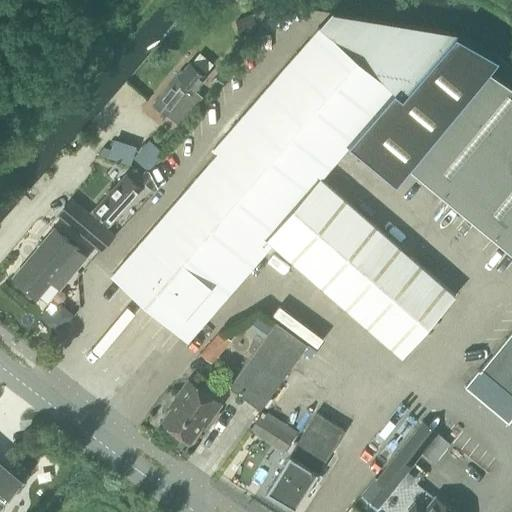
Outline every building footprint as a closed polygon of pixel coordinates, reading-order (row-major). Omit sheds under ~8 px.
[(276,6),(237,21),(244,36),(261,30),(262,32),(280,6),(276,6)] [(331,14),(217,145),(213,149),(218,152),(112,272),(189,338),(272,244),(406,344),(449,284),(323,193),(359,152),(365,145),(416,86),(414,84),(459,34),(331,14)] [(491,63),(456,38),(414,84),(416,86),(365,145),(359,152),(397,184),(408,170),(488,68),(491,63)] [(176,73),(152,104),(167,115),(167,121),(174,127),(179,124),(200,99),(191,92),(204,74),(188,62),(178,75),(176,73)] [(511,85),(488,68),(408,170),(511,252),(511,85)] [(226,75),(220,70),(212,80),(218,85),(226,75)] [(151,171),(141,176),(150,194),(160,189),(151,171)] [(125,172),(89,212),(106,227),(141,186),(125,172)] [(61,211),(65,214),(102,247),(113,234),(71,198),(61,211)] [(54,227),(14,275),(38,296),(51,280),(61,288),(88,256),(54,227)] [(64,303),(46,322),(60,333),(76,315),(64,303)] [(261,406),(263,403),(307,341),(276,319),(230,384),(261,406)] [(229,339),(219,330),(201,352),(211,360),(229,339)] [(511,344),(505,339),(481,369),(511,396),(511,344)] [(511,417),(511,396),(481,369),(480,367),(467,384),(510,420),(511,417)] [(211,396),(188,380),(178,394),(181,396),(164,421),(190,440),(202,423),(205,425),(218,407),(208,400),(211,396)] [(345,432),(317,413),(270,492),(299,510),(326,465),(345,432)] [(424,420),(375,478),(391,491),(423,453),(434,462),(450,442),(424,420)] [(0,511),(5,511),(7,510),(9,505),(9,501),(7,499),(11,494),(21,482),(0,464),(0,511)] [(454,511),(437,497),(426,511),(417,503),(409,511),(454,511)]
